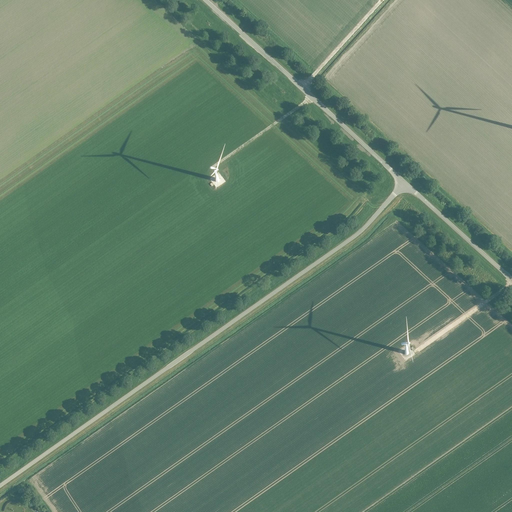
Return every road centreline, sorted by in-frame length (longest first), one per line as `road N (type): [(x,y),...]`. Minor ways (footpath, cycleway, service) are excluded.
road 1 (unclassified): [(0,485),(354,236),(403,181)]
road 2 (unclassified): [(403,181),(203,0)]
road 3 (unclassified): [(511,280),(403,181)]
